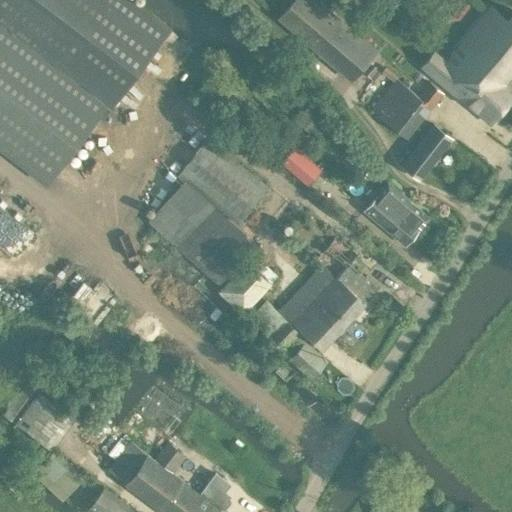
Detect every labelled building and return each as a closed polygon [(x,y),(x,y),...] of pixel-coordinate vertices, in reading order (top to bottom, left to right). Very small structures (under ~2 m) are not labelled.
[(0,0),(0,147),(47,183),(50,178),(97,115),(103,119),(171,28),(133,0),(0,0)] [(319,0),(291,0),(277,17),(316,51),(350,80),(376,50),(342,20),(319,0)] [(367,0),(363,5),(376,18),(390,0),(367,0)] [(507,82),(511,75),(511,13),(506,16),(491,4),(478,21),(497,36),(489,47),(498,55),(485,71),(488,75),(492,70),(507,82)] [(422,67),(465,103),(488,75),(485,71),(498,55),(489,47),(497,36),(478,21),(445,60),(435,51),(422,67)] [(488,75),(465,103),(490,124),(511,97),(511,85),(507,82),(492,70),(488,75)] [(372,109),(407,137),(441,96),(429,85),(419,97),(397,80),(394,84),(394,83),(372,109)] [(401,164),(419,178),(452,138),(433,123),(401,164)] [(239,222),(267,186),(205,138),(177,175),(239,222)] [(294,144),(278,161),(300,181),(305,186),(321,169),(316,164),(294,144)] [(363,209),(405,244),(428,216),(386,181),(363,209)] [(247,261),(220,290),(243,312),(270,282),(247,261)] [(278,276),(244,312),(283,351),(308,378),(324,362),(304,341),(308,337),(321,350),(366,302),(365,302),(374,291),(347,266),(335,278),(320,264),(294,292),(278,276)] [(31,376),(3,412),(16,422),(39,392),(44,386),(31,376)] [(166,440),(153,458),(155,459),(172,472),(184,455),(185,454),(166,440)] [(163,511),(217,511),(220,508),(221,507),(200,492),(172,472),(155,459),(153,458),(131,441),(109,471),(163,511)] [(216,473),(200,492),(221,507),(220,508),(225,508),(230,501),(229,497),(230,495),(223,491),(229,483),(216,473)] [(102,486),(86,507),(89,510),(91,511),(135,511),(106,489),(102,486)] [(415,511),(401,500),(391,511),(415,511)]
